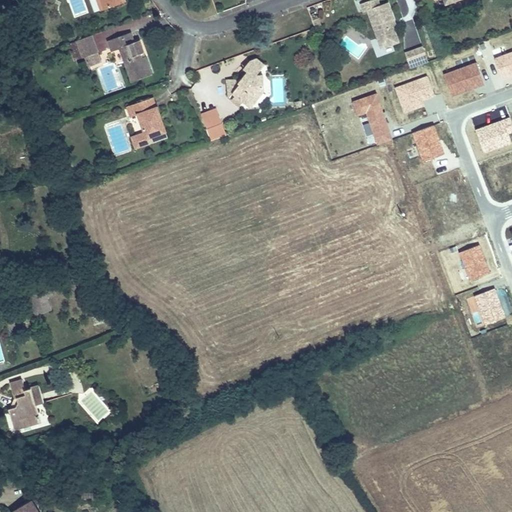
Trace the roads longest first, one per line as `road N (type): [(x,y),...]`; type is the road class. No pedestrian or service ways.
road 1 (residential): [(490,218),(450,116),(511,93)]
road 2 (residential): [(291,0),(214,26),(184,19),(167,0)]
